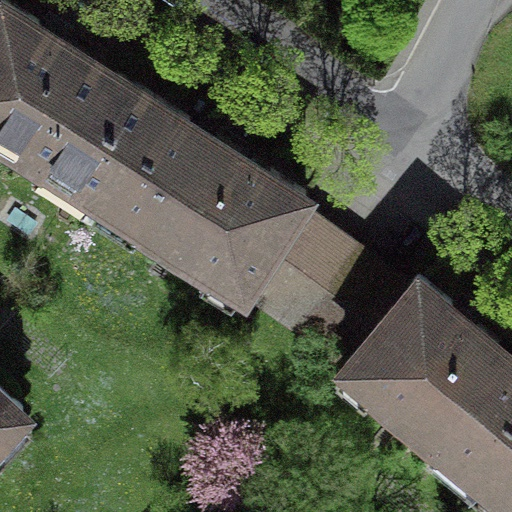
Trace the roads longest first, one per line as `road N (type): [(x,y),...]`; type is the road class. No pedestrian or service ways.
road 1 (residential): [(213,0),(400,122)]
road 2 (residential): [(400,122),(511,204)]
road 3 (residential): [(400,122),(463,0)]
